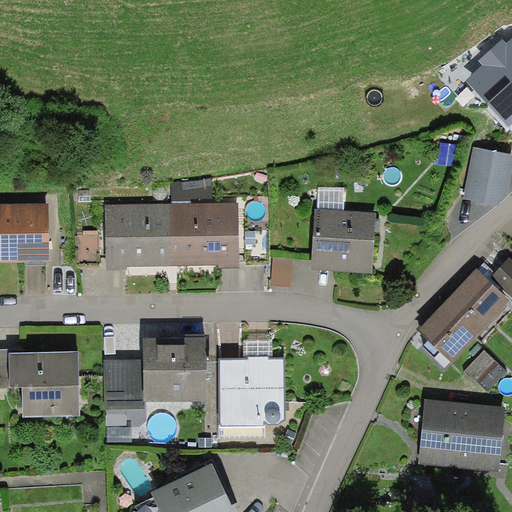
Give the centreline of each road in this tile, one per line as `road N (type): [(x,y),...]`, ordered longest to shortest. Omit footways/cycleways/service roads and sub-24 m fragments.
road 1 (residential): [(393,340),(343,318),(226,309),(0,312)]
road 2 (residential): [(317,511),(393,340)]
road 3 (residential): [(393,340),(441,272),(511,201)]
